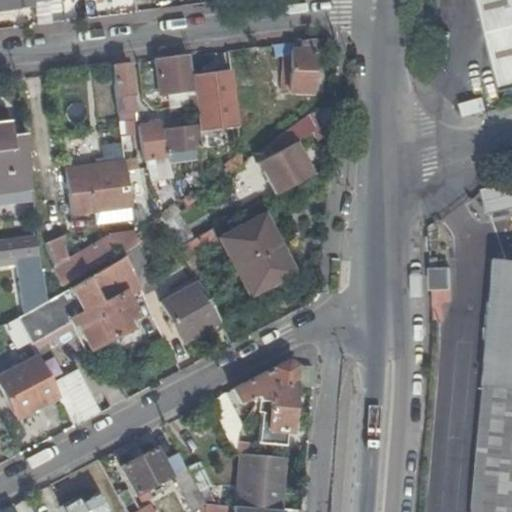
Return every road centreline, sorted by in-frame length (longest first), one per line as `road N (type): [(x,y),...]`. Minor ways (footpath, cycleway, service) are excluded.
road 1 (residential): [(385,3),(0,54)]
road 2 (residential): [(0,490),(337,316)]
road 3 (tertiary): [(376,511),(391,288)]
road 4 (tertiary): [(337,316),(325,511)]
road 5 (tertiary): [(385,163),(385,3)]
road 6 (unclassified): [(511,128),(385,163)]
road 7 (tertiary): [(391,288),(385,163)]
